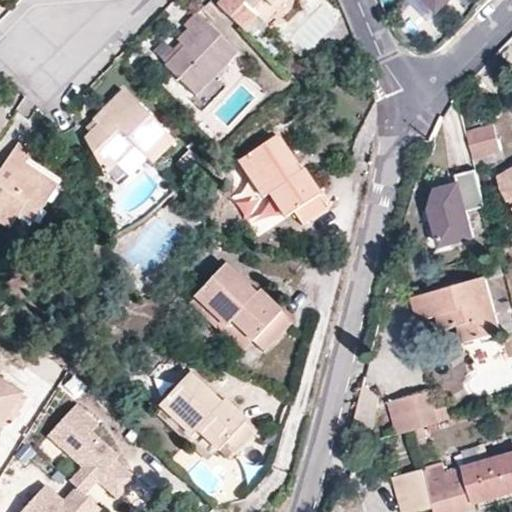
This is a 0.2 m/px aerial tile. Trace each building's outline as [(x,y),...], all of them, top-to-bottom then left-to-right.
[(260,17),(241,0),(227,0),(220,7),(245,33),(260,17)] [(241,0),(260,17),(267,25),(278,12),(273,8),(281,0),(241,0)] [(290,0),(281,0),(273,8),(278,12),(290,0)] [(445,0),(426,0),(436,9),(445,0)] [(181,44),(184,46),(188,50),(169,70),(199,99),(195,103),(206,114),(229,91),(217,80),(240,56),(199,16),(186,27),(191,33),(181,44)] [(165,65),(169,70),(188,50),(184,46),(165,65)] [(176,144),(125,93),(95,122),(99,126),(86,140),(106,178),(137,148),(154,167),(176,144)] [(0,139),(10,123),(0,116),(0,139)] [(467,131),(475,160),(503,152),(495,123),(467,131)] [(283,135),(278,139),(301,175),(305,171),(283,135)] [(301,175),(278,139),(244,160),(266,196),(270,194),(284,216),(286,220),(296,213),(304,227),(330,211),(305,171),(301,175)] [(35,155),(19,145),(0,174),(0,223),(12,231),(22,216),(30,204),(43,213),(58,191),(25,169),(29,163),(35,155)] [(274,222),(284,216),(270,194),(266,196),(244,160),(237,163),(274,222)] [(61,186),(29,163),(25,169),(58,191),(61,186)] [(511,170),(502,176),(506,190),(511,200),(511,170)] [(445,247),(483,236),(475,211),(488,207),(478,171),(459,176),(461,185),(439,191),(434,210),(445,247)] [(36,225),(43,213),(30,204),(22,216),(36,225)] [(206,216),(193,217),(192,233),(207,234),(206,216)] [(228,264),(225,267),(257,297),(259,294),(228,264)] [(257,297),(225,267),(196,299),(228,329),(233,323),(253,342),(268,356),(294,326),(259,294),(257,297)] [(504,333),(488,277),(415,298),(422,322),(441,317),(445,330),(463,326),(468,343),(504,333)] [(243,354),(253,342),(233,323),(228,329),(196,299),(191,305),(243,354)] [(195,373),(192,376),(223,406),(227,403),(195,373)] [(223,406),(192,376),(163,407),(194,437),(200,431),(220,451),(229,460),(236,458),(260,433),(227,403),(223,406)] [(0,433),(1,434),(13,414),(24,396),(0,380),(0,433)] [(381,399),(366,385),(350,444),(353,445),(352,448),(369,444),(381,399)] [(391,403),(400,435),(414,431),(442,423),(432,392),(391,403)] [(28,398),(24,396),(13,414),(17,417),(28,398)] [(210,462),(220,451),(200,431),(194,437),(163,407),(158,413),(210,462)] [(115,464),(118,460),(91,436),(97,429),(75,409),(49,438),(85,470),(72,485),(78,491),(85,497),(98,482),(118,500),(135,481),(115,464)] [(445,463),(424,469),(435,508),(436,511),(476,511),(477,511),(476,504),(511,494),(511,454),(448,472),(445,463)] [(424,469),(395,477),(404,511),(420,511),(435,508),(424,469)] [(85,497),(78,491),(65,506),(46,489),(25,511),(100,511),(101,511),(85,497)]
